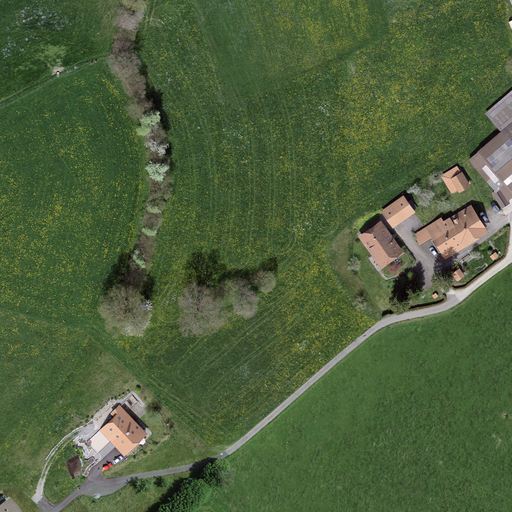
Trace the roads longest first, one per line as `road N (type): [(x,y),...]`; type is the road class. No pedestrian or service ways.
road 1 (residential): [(376,325),(440,312),(507,260),(511,234)]
road 2 (track): [(92,333),(79,362),(0,452)]
